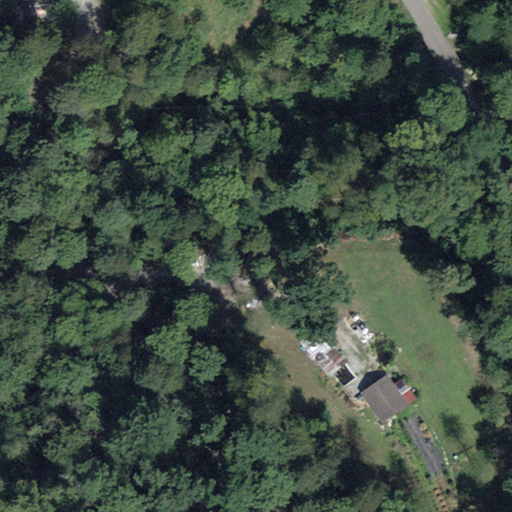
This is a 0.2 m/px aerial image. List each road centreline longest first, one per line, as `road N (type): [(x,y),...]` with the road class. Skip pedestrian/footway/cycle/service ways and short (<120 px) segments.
road 1 (track): [(279,511),(260,437),(240,414),(177,378),(81,288),(0,251)]
road 2 (unclassified): [(411,0),(511,201)]
road 3 (track): [(0,150),(79,49),(88,21),(83,0)]
